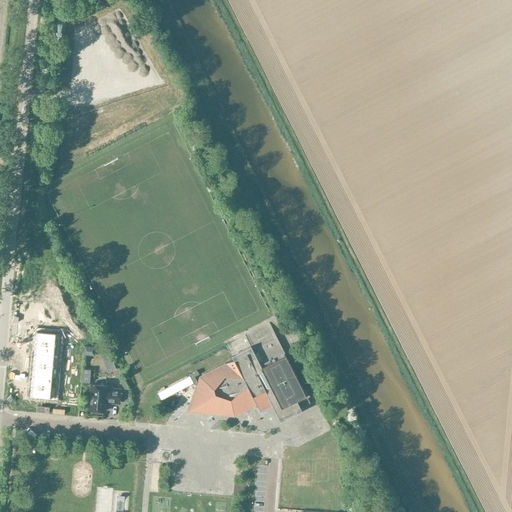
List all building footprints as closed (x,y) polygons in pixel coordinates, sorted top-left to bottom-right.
[(310,403),(304,390),(270,322),(269,323),(246,335),(245,335),(253,351),(247,354),(247,353),(200,376),(198,382),(197,385),(188,411),(234,416),(257,404),(260,412),(261,411),(261,412),(273,406),(273,405),(272,402),(277,399),(285,415),(310,403)] [(36,331),(35,342),(55,344),(56,333),(36,331)] [(35,342),(34,353),(54,355),(55,344),(35,342)] [(34,353),(33,364),(53,365),(54,355),(34,353)] [(111,355),(102,359),(108,373),(116,369),(111,355)] [(33,364),(32,375),(52,376),(53,365),(33,364)] [(83,370),(82,383),(90,384),(91,370),(83,370)] [(190,376),(158,393),(162,400),(194,383),(195,384),(197,385),(198,382),(197,381),(194,376),(199,374),(197,371),(189,375),(190,376)] [(32,375),(31,385),(51,387),(52,376),(32,375)] [(121,375),(118,377),(125,391),(129,388),(121,375)] [(89,410),(104,411),(105,402),(120,403),(121,389),(107,387),(107,385),(91,384),(89,410)] [(31,385),(30,397),(50,398),(51,387),(31,385)] [(90,485),(89,511),(105,511),(106,486),(90,485)] [(256,510),(255,499),(262,498),(261,490),(248,491),(249,510),(256,510)]
